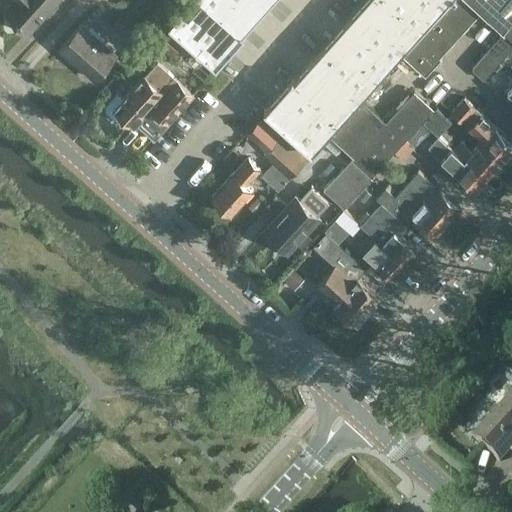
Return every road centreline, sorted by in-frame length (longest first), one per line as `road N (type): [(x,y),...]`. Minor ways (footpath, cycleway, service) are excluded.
road 1 (tertiary): [(356,410),(0,93)]
road 2 (tertiary): [(356,410),(511,232)]
road 3 (tertiary): [(267,511),(356,410)]
